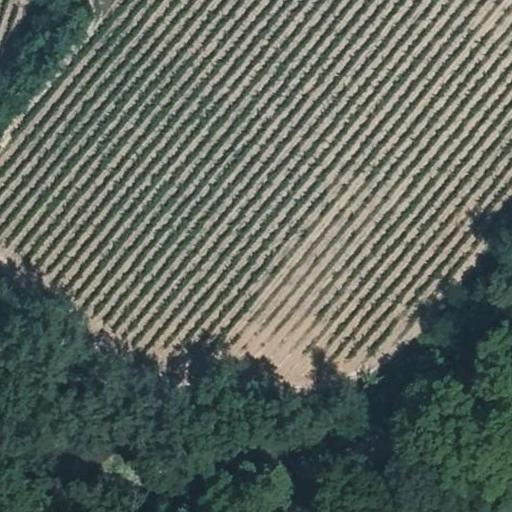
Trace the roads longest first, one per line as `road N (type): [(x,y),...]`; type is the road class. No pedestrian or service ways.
road 1 (track): [(0,262),(157,374),(309,385),(404,321),(511,186)]
road 2 (track): [(0,136),(92,18),(89,0)]
